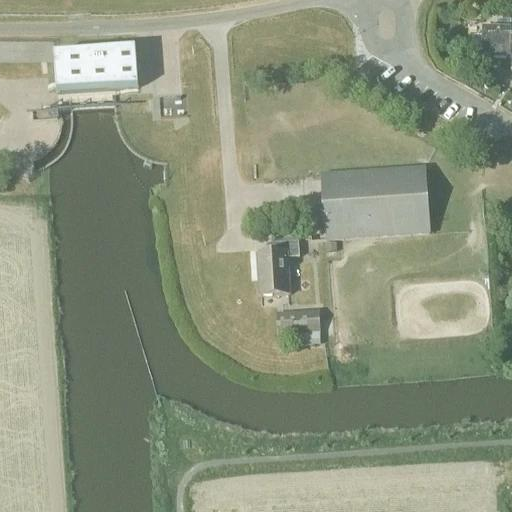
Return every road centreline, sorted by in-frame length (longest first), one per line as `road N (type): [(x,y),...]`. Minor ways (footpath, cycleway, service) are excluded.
road 1 (unclassified): [(0,28),(162,25),(317,0)]
road 2 (unclassified): [(511,127),(407,63),(387,9)]
